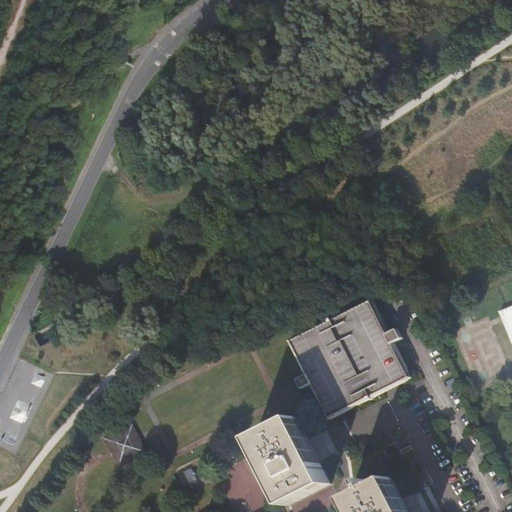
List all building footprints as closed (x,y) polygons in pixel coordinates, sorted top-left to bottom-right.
[(331,325),(292,345),(309,377),(300,382),(305,392),(314,387),(332,420),(411,380),(394,347),(404,342),(400,332),(389,337),(372,304),(335,323),(333,321),(329,323),(331,325)] [(511,309),(501,314),(511,339),(511,309)] [(297,419),(255,441),(289,508),(332,486),(312,447),(297,419)] [(131,437),(113,446),(123,464),(141,455),(131,437)] [(409,511),(392,479),(350,500),(355,511),(409,511)]
